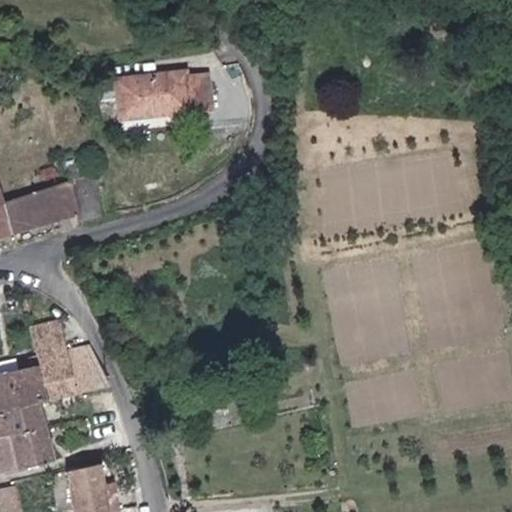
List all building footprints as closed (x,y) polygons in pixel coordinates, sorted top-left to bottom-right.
[(186,71),(118,74),(120,115),(207,110),(205,76),(186,77),(186,71)] [(77,221),(103,214),(92,174),(66,182),(74,211),(77,221)] [(0,200),(9,229),(74,211),(66,182),(0,200)] [(0,234),(9,232),(9,229),(0,200),(0,199),(0,234)] [(77,390),(63,318),(30,324),(38,365),(0,372),(0,468),(50,459),(38,398),(77,390)] [(134,511),(124,452),(90,459),(99,511),(134,511)] [(23,511),(17,486),(0,490),(0,511),(23,511)]
